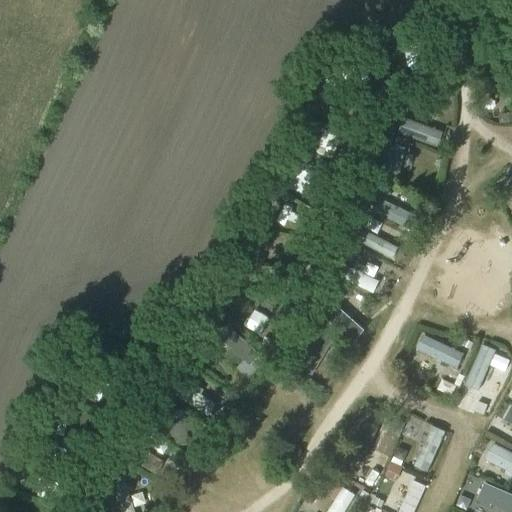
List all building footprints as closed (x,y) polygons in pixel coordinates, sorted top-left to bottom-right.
[(490,48),(475,49),(480,93),(495,91),(490,48)] [(379,114),(377,120),(385,123),(387,116),(379,114)] [(511,114),(503,116),(504,124),(511,123),(511,114)] [(402,119),(398,133),(430,144),(435,131),(402,119)] [(390,145),(384,175),(398,178),(404,148),(390,145)] [(355,150),(351,159),(361,163),(365,154),(355,150)] [(359,168),(355,174),(361,178),(365,172),(359,168)] [(495,188),(487,191),(489,198),(498,195),(495,188)] [(271,192),(267,199),(273,203),(277,195),(271,192)] [(381,202),(376,212),(404,227),(410,216),(381,202)] [(348,203),(346,211),(353,213),(356,205),(348,203)] [(362,231),(356,241),(391,260),(397,249),(362,231)] [(348,269),(343,280),(372,293),(378,282),(348,269)] [(341,287),(334,295),(341,301),(348,294),(341,287)] [(292,299),(286,310),(303,318),(309,307),(292,299)] [(329,303),(319,314),(353,345),(363,334),(329,303)] [(231,329),(221,340),(244,361),(250,367),(259,356),(260,355),(231,329)] [(319,333),(300,368),(314,375),(333,340),(319,333)] [(424,336),(417,350),(457,369),(463,355),(424,336)] [(264,338),(262,346),(270,348),(272,340),(264,338)] [(463,340),(460,346),(469,350),(472,344),(463,340)] [(250,367),(242,375),(248,380),(266,361),(260,355),(259,356),(250,367)] [(467,394),(480,362),(466,357),(453,388),(467,394)] [(178,376),(172,385),(179,389),(185,380),(178,376)] [(193,386),(191,389),(197,393),(200,395),(202,391),(193,386)] [(188,387),(182,398),(209,416),(216,405),(200,395),(197,393),(191,389),(188,387)] [(163,399),(159,410),(165,412),(170,402),(163,399)] [(479,403),(476,410),(484,413),(487,406),(479,403)] [(131,420),(126,427),(133,433),(138,426),(131,420)] [(396,420),(393,427),(400,431),(404,424),(396,420)] [(364,422),(350,451),(361,456),(364,450),(374,427),(364,422)] [(431,428),(414,467),(427,473),(444,434),(431,428)] [(127,440),(119,452),(154,475),(162,463),(127,440)] [(368,441),(364,450),(368,452),(372,443),(368,441)] [(511,454),(494,445),(486,460),(506,470),(511,473),(511,454)] [(397,448),(390,463),(399,467),(406,452),(397,448)] [(352,467),(345,485),(356,489),(364,471),(352,467)] [(23,469),(18,483),(35,489),(40,476),(23,469)] [(134,511),(124,478),(112,482),(121,511),(134,511)] [(412,482),(398,511),(414,511),(426,488),(412,482)] [(449,494),(461,501),(468,488),(455,482),(449,494)] [(511,496),(477,482),(471,495),(510,511),(511,506),(511,496)] [(342,488),(327,511),(344,511),(354,496),(342,488)] [(362,491),(359,497),(365,501),(368,495),(362,491)] [(374,498),(372,504),(380,508),(383,501),(374,498)] [(104,503),(101,511),(103,511),(109,511),(112,506),(104,503)]
